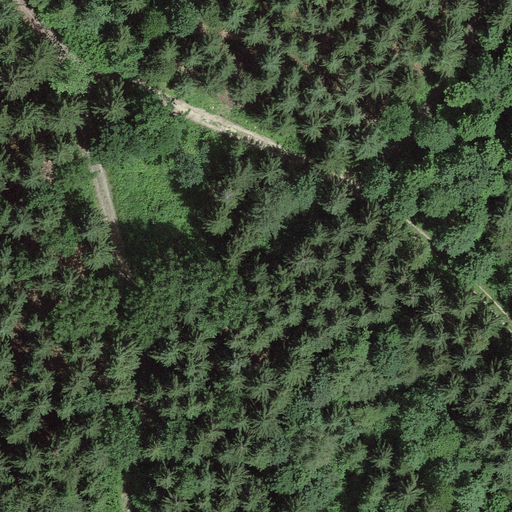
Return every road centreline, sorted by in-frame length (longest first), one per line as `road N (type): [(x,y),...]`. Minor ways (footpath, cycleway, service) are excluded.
road 1 (track): [(11,0),(57,44),(151,98),(322,167),(426,245),(511,326)]
road 2 (track): [(57,44),(109,212),(131,348),(134,463),(122,511)]
